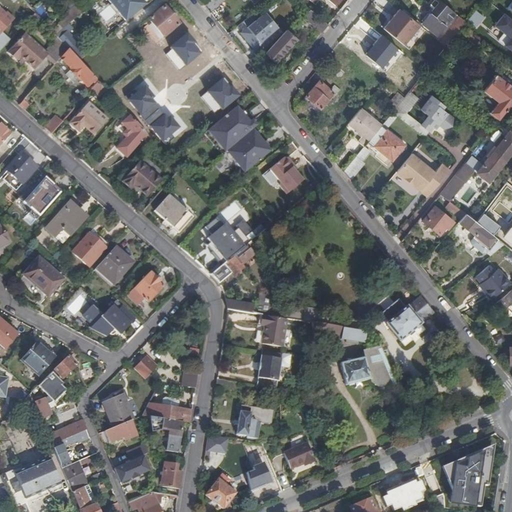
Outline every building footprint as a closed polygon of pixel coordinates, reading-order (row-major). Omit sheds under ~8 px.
[(97,0),(97,1),(104,10),(113,3),(121,12),(112,19),(119,28),(127,21),(129,19),(144,7),(146,5),(141,0),(97,0)] [(58,25),(62,29),(83,12),(76,5),(66,13),(70,18),(68,19),(66,17),(58,25)] [(437,36),(441,31),(449,22),(442,16),(444,14),(435,6),(421,23),(437,36)] [(163,37),(179,24),(164,7),(149,19),(163,37)] [(420,25),(399,8),(383,28),(404,45),(420,25)] [(0,35),(14,19),(6,12),(5,14),(0,9),(0,35)] [(305,18),(311,10),(309,9),(302,16),(305,18)] [(322,32),(328,24),(311,10),(305,18),(322,32)] [(476,10),(466,20),(475,27),(484,17),(476,10)] [(439,41),(445,46),(452,38),(461,26),(465,22),(452,11),(449,15),(457,21),(452,27),(451,27),(445,34),(441,39),(439,41)] [(253,13),(243,21),(247,26),(240,33),(253,48),(254,48),(258,53),(280,34),(276,29),(273,31),(261,18),(258,20),(253,13)] [(511,19),(504,14),(495,25),(511,38),(505,45),(511,50),(511,19)] [(52,31),(55,34),(62,29),(58,25),(52,31)] [(477,40),(462,29),(456,37),(471,48),(477,40)] [(59,38),(68,48),(76,57),(84,50),(67,31),(59,38)] [(275,61),(295,39),(286,31),(266,53),(275,61)] [(33,69),(46,54),(25,34),(8,53),(16,61),(18,59),(20,56),(25,61),(33,69)] [(96,78),(79,60),(76,57),(68,48),(61,57),(71,68),(70,70),(79,80),(80,78),(88,86),(96,78)] [(46,54),(33,69),(31,72),(41,81),(43,78),(56,63),(46,54)] [(502,116),(503,113),(511,102),(511,87),(496,75),(483,91),(497,102),(489,113),(496,118),(500,118),(502,116)] [(217,103),(196,78),(172,99),(192,124),(217,103)] [(334,93),(321,82),(315,89),(313,87),(305,96),(306,97),(319,109),(320,109),(334,93)] [(117,95),(132,112),(143,103),(128,86),(117,95)] [(404,97),(403,98),(398,104),(397,105),(405,112),(417,96),(409,90),(405,96),(404,97)] [(395,108),(397,105),(398,104),(403,98),(397,93),(386,107),(392,112),(395,108)] [(319,109),(306,97),(303,99),(317,111),(319,109)] [(420,125),(431,134),(435,129),(439,132),(443,128),(448,132),(456,129),(457,121),(446,111),(448,108),(435,98),(424,112),(428,115),(420,125)] [(24,100),(19,105),(25,110),(28,106),(27,105),(28,104),(24,100)] [(87,102),(70,123),(79,131),(83,126),(94,134),(107,119),(87,102)] [(511,102),(503,113),(506,116),(511,108),(511,102)] [(395,108),(392,112),(423,137),(427,141),(432,135),(431,134),(420,125),(405,112),(397,105),(395,108)] [(236,107),(207,131),(214,139),(217,138),(244,172),(270,152),(236,107)] [(360,108),(349,122),(370,139),(380,125),(381,125),(360,108)] [(126,137),(115,147),(124,156),(139,142),(138,141),(143,137),(146,140),(149,137),(129,115),(121,122),(127,129),(123,133),(126,137)] [(52,134),(62,122),(56,117),(45,128),(47,130),(52,134)] [(79,131),(70,123),(67,126),(77,134),(79,131)] [(152,129),(147,123),(142,127),(148,133),(152,129)] [(0,124),(0,144),(10,133),(0,124)] [(367,142),(365,144),(375,152),(377,149),(391,160),(404,145),(380,125),(370,139),(367,142)] [(511,135),(511,134),(509,131),(483,164),(476,173),(488,182),(495,174),(494,174),(511,151),(511,138),(511,137),(511,135)] [(339,134),(339,144),(348,143),(348,134),(339,134)] [(30,141),(25,137),(17,146),(22,150),(30,141)] [(124,156),(115,147),(113,148),(122,158),(124,156)] [(369,151),(363,147),(356,156),(361,161),(369,151)] [(437,169),(413,149),(396,171),(428,197),(450,169),(442,163),(437,169)] [(22,183),(37,167),(22,153),(7,170),(22,183)] [(356,156),(343,172),(349,180),(350,181),(364,163),(361,161),(356,156)] [(295,171),(297,170),(287,158),(283,158),(262,176),(271,186),(276,182),(286,195),(303,181),(295,171)] [(139,160),(121,181),(131,189),(133,187),(146,198),(162,180),(139,160)] [(475,169),(466,161),(461,167),(450,181),(458,188),(464,181),(465,182),(475,169)] [(37,206),(42,211),(59,193),(44,179),(24,202),(32,210),(35,206),(36,207),(37,206)] [(440,194),(436,199),(461,219),(465,214),(440,194)] [(179,233),(193,217),(168,195),(154,211),(164,220),(168,224),(179,233)] [(62,227),(70,234),(87,216),(86,215),(85,216),(69,202),(46,228),(54,236),(62,227)] [(39,216),(42,211),(37,206),(36,207),(35,206),(32,210),(39,216)] [(449,229),(454,223),(434,207),(422,221),(439,235),(446,226),(449,229)] [(257,218),(266,229),(272,224),(263,213),(257,218)] [(461,219),(458,223),(474,236),(471,240),(471,244),(482,252),(486,252),(489,255),(503,244),(492,235),(475,222),(465,214),(461,219)] [(481,214),(475,222),(492,235),(497,227),(481,214)] [(200,240),(225,263),(252,241),(266,229),(257,218),(226,243),(210,229),(208,228),(203,233),(205,235),(200,240)] [(0,247),(10,241),(0,224),(0,247)] [(62,227),(54,236),(63,243),(70,234),(62,227)] [(511,227),(502,239),(511,246),(511,227)] [(92,229),(89,233),(105,247),(108,244),(92,229)] [(105,247),(89,233),(72,252),(88,266),(105,247)] [(257,248),(252,241),(225,263),(218,269),(211,275),(219,283),(226,277),(229,280),(244,268),(241,265),(243,264),(254,255),(252,252),(257,248)] [(96,268),(113,284),(133,263),(115,247),(96,268)] [(49,296),(64,279),(39,257),(24,274),(49,296)] [(494,271),(488,264),(474,276),(484,289),(483,290),(490,299),(510,283),(497,268),(494,271)] [(111,287),(113,284),(96,268),(93,271),(111,287)] [(163,286),(150,272),(134,288),(133,289),(132,290),(127,295),(136,305),(143,298),(147,302),(163,286)] [(511,293),(510,291),(492,305),(499,313),(511,301),(511,293)] [(258,305),(257,314),(261,315),(272,316),(273,309),(275,296),(260,294),(258,305)] [(384,310),(393,303),(388,296),(379,303),(384,310)] [(433,312),(420,296),(408,307),(407,306),(405,308),(398,300),(381,314),(388,322),(385,324),(400,341),(421,323),(421,322),(433,312)] [(227,309),(252,313),(253,304),(227,300),(227,309)] [(120,335),(137,318),(123,305),(118,310),(112,305),(103,315),(92,305),(82,315),(93,325),(90,327),(107,336),(109,334),(110,334),(111,334),(112,334),(113,334),(114,334),(115,334),(117,332),(120,335)] [(273,309),(272,316),(287,318),(312,322),(327,325),(329,312),(305,308),(304,314),(298,313),(273,309)] [(282,347),(287,318),(272,316),(261,315),(261,316),(260,324),(259,325),(264,326),(261,344),(282,347)] [(0,345),(4,349),(17,334),(0,319),(0,345)] [(314,336),(341,340),(343,328),(327,325),(312,322),(314,336)] [(371,336),(372,332),(343,328),(341,340),(341,343),(345,344),(345,347),(357,348),(357,346),(364,347),(366,336),(371,336)] [(495,344),(505,341),(502,334),(492,338),(495,344)] [(37,342),(20,360),(37,376),(54,357),(37,342)] [(395,387),(398,387),(397,384),(381,345),(363,350),(365,357),(370,379),(371,382),(372,382),(374,383),(377,384),(381,386),(383,387),(385,387),(388,388),(390,388),(392,388),(394,388),(395,387)] [(190,347),(187,356),(196,359),(199,351),(190,347)] [(259,370),(257,385),(277,389),(280,367),(282,353),(262,350),(260,363),(259,370)] [(282,353),(280,367),(289,368),(291,355),(282,353)] [(53,371),(54,373),(56,371),(63,378),(76,365),(68,356),(53,371)] [(146,356),(133,368),(144,379),(148,375),(157,366),(146,356)] [(365,357),(340,363),(346,385),(370,379),(365,357)] [(198,371),(185,368),(183,387),(195,389),(198,371)] [(35,402),(53,444),(62,440),(68,438),(85,430),(87,430),(83,420),(63,428),(57,429),(41,391),(58,377),(54,373),(53,371),(41,383),(31,393),(35,402)] [(154,381),(148,375),(144,379),(150,385),(154,381)] [(217,379),(216,387),(238,391),(240,383),(217,379)] [(140,391),(145,396),(151,391),(145,385),(140,391)] [(27,394),(24,390),(17,397),(21,401),(27,394)] [(112,395),(113,398),(122,394),(125,400),(128,399),(124,390),(112,395)] [(35,402),(31,393),(22,403),(28,408),(35,402)] [(102,403),(113,428),(131,420),(133,419),(125,400),(122,394),(113,398),(102,403)] [(143,415),(163,418),(183,421),(190,422),(192,410),(175,408),(176,404),(178,404),(179,402),(177,400),(165,398),(162,400),(162,405),(149,403),(143,415)] [(251,413),(240,411),(236,434),(257,438),(260,421),(250,419),(251,413)] [(178,453),(183,421),(163,418),(162,428),(169,429),(166,451),(178,453)] [(131,420),(113,428),(104,431),(109,443),(123,436),(125,439),(137,434),(131,420)] [(85,430),(68,438),(71,444),(74,443),(75,444),(88,438),(85,430)] [(227,448),(228,438),(215,436),(214,446),(227,448)] [(53,444),(63,467),(71,464),(62,440),(53,444)] [(127,452),(131,461),(143,456),(146,455),(148,454),(147,444),(127,452)] [(307,444),(283,454),(290,469),(304,463),(305,466),(315,462),(307,444)] [(258,494),(261,500),(282,491),(272,466),(270,463),(264,449),(259,450),(264,462),(253,467),(254,469),(253,469),(246,472),(249,482),(255,480),(259,488),(257,489),(259,494),(258,494)] [(114,468),(117,476),(132,469),(146,463),(144,458),(143,456),(131,461),(114,468)] [(14,469),(1,475),(10,496),(15,508),(63,488),(51,457),(15,473),(14,469)] [(88,484),(78,461),(71,464),(63,467),(73,491),(84,486),(88,484)] [(433,470),(447,503),(462,496),(462,498),(466,496),(459,478),(461,476),(455,461),(433,470)] [(162,486),(179,489),(182,472),(176,471),(177,465),(166,464),(162,486)] [(132,469),(117,476),(120,483),(135,477),(132,469)] [(222,474),(218,479),(226,485),(231,478),(227,474),(225,476),(222,474)] [(430,488),(437,486),(434,476),(427,478),(430,488)] [(236,493),(226,485),(218,479),(206,494),(224,508),(236,493)] [(400,486),(386,492),(390,502),(395,500),(398,508),(421,498),(414,481),(406,484),(400,486)] [(95,500),(88,484),(84,486),(90,502),(95,500)] [(73,491),(81,511),(99,511),(95,500),(90,502),(84,486),(73,491)] [(129,495),(131,501),(145,495),(142,489),(129,495)] [(141,511),(138,511),(162,511),(159,503),(162,502),(163,494),(152,492),(145,495),(131,501),(129,502),(132,511),(137,509),(140,508),(141,511)] [(352,511),(376,511),(371,498),(351,507),(352,511)] [(121,511),(118,502),(108,506),(110,511),(121,511)]
